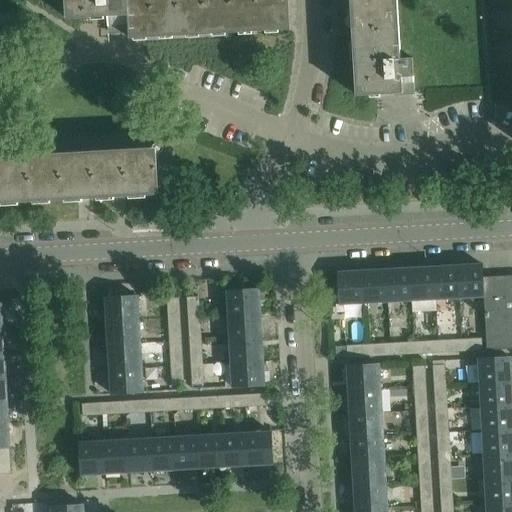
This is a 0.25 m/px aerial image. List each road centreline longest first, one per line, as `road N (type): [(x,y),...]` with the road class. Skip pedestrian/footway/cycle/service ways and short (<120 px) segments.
road 1 (unclassified): [(311,511),(297,241)]
road 2 (residential): [(254,243),(252,218),(292,137),(306,87),(312,0)]
road 3 (unclassified): [(0,257),(254,243)]
road 4 (unclassified): [(297,241),(511,228)]
